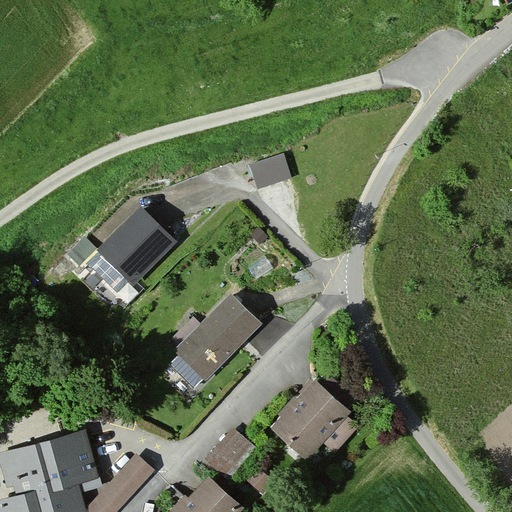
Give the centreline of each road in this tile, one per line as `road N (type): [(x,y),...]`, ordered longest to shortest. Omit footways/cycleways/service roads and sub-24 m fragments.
road 1 (tertiary): [(511,29),(462,73),(394,156),(363,222),(354,275),(364,330),(398,398),(486,511)]
road 2 (track): [(462,73),(382,78),(180,127),(63,174),(0,219)]
